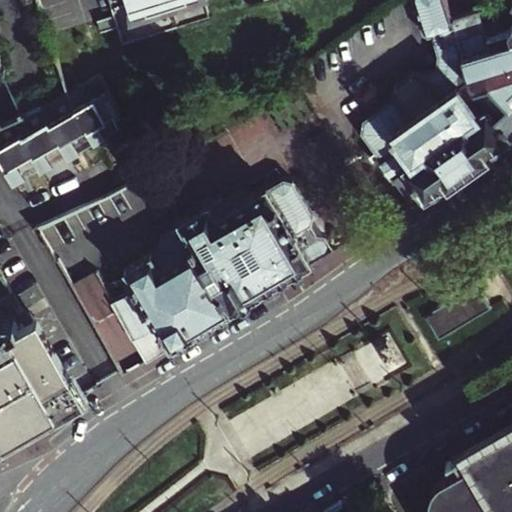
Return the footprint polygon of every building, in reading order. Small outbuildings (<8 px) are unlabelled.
[(110,0),(115,14),(98,20),(102,31),(119,26),(123,41),(210,14),(205,0),(110,0)] [(490,152),(511,135),(511,127),(465,65),(450,17),(445,0),(413,0),(422,29),(428,32),(432,30),(438,52),(438,68),(426,77),(423,74),(420,73),(416,73),(412,74),(400,83),(397,86),(395,89),(395,93),(397,97),(367,120),(365,132),(385,160),(383,161),(393,175),(395,174),(397,177),(408,170),(426,196),(427,197),(448,182),(455,178),(457,179),(486,158),(486,156),(491,153),(490,152)] [(465,65),(511,127),(511,2),(511,5),(511,27),(508,34),(485,41),(475,9),(450,17),(465,65)] [(67,87),(0,120),(0,153),(13,179),(26,173),(25,171),(39,164),(42,168),(54,162),(53,160),(67,153),(70,157),(82,151),(81,148),(95,141),(96,143),(109,137),(107,135),(131,122),(108,80),(85,92),(79,81),(67,87)] [(408,170),(397,177),(416,203),(426,196),(408,170)] [(214,200),(183,216),(183,217),(232,307),(237,304),(239,306),(260,294),(260,292),(264,291),(263,288),(337,250),(329,235),(319,231),(314,223),(317,214),(299,181),(290,177),(273,186),(272,184),(221,212),(214,200)] [(127,264),(171,342),(232,307),(183,217),(179,219),(181,224),(166,232),(163,245),(127,264)] [(0,426),(14,417),(61,386),(11,311),(0,318),(0,278),(13,269),(0,249),(0,426)] [(127,264),(117,270),(111,260),(77,279),(62,252),(60,253),(116,355),(139,342),(147,356),(171,342),(127,264)] [(438,332),(497,309),(486,282),(428,305),(438,332)] [(23,303),(11,311),(61,386),(14,417),(23,429),(81,390),(23,303)] [(348,355),(364,385),(411,360),(395,330),(348,355)] [(511,511),(511,421),(470,446),(475,455),(438,476),(431,483),(428,489),(428,498),(429,500),(435,511),(511,511)]
